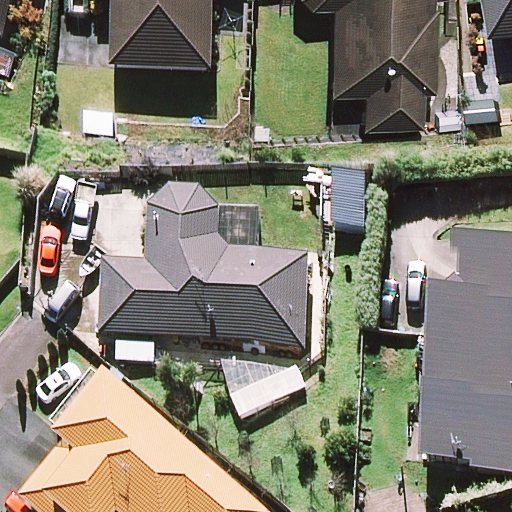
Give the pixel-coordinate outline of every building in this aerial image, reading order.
[(0,0),(0,41),(3,42),(10,0),(0,0)] [(94,0),(95,4),(114,5),(112,73),(210,76),(212,0),(94,0)] [(327,0),(328,90),(363,90),(363,129),(420,128),(420,89),(430,89),(429,0),(327,0)] [(511,0),(492,0),(497,42),(511,40),(511,0)] [(119,114),(76,111),(75,135),(118,138),(119,114)] [(210,198),(150,196),(147,268),(104,266),(101,340),(302,349),(306,258),(259,256),(207,254),(210,198)] [(511,239),(462,236),(457,296),(431,294),(418,468),(511,475),(511,239)] [(264,511),(103,384),(58,441),(65,447),(22,502),(33,511),(264,511)]
